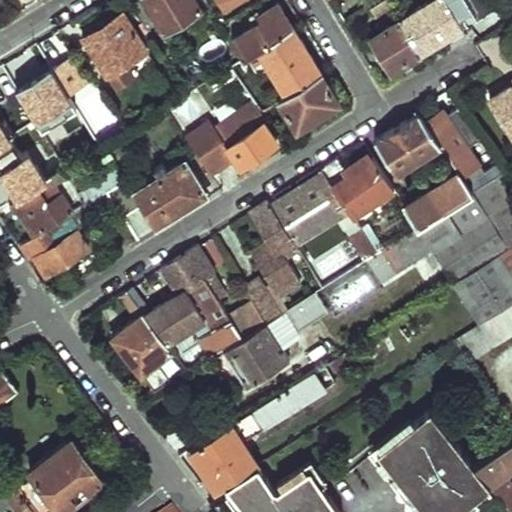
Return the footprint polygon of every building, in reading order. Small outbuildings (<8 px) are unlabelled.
[(146,0),(168,36),(205,13),(196,0),(146,0)] [(232,38),(243,56),(259,47),(293,25),(278,0),(251,16),(255,23),(232,38)] [(417,0),(420,5),(402,17),(423,51),(465,26),(459,18),(448,0),(417,0)] [(448,0),(459,18),(472,9),(476,16),(495,4),(492,0),(448,0)] [(145,47),(121,8),(82,32),(105,73),(112,85),(132,73),(124,60),(145,47)] [(373,36),(392,70),(423,51),(402,17),(373,36)] [(259,47),(288,93),(321,72),(293,25),(259,47)] [(502,33),(483,41),(493,63),(511,55),(502,33)] [(222,70),(191,90),(195,96),(235,70),(232,64),(222,70)] [(52,67),(19,88),(42,127),(76,105),(52,67)] [(292,117),(297,127),(340,101),(321,72),(288,93),(262,108),(269,117),(275,126),(292,117)] [(511,74),(483,94),(511,138),(511,74)] [(262,108),(254,97),(213,124),(233,155),(236,153),(242,161),(278,137),(266,119),(269,117),(262,108)] [(16,134),(0,109),(0,143),(12,136),(16,134)] [(376,141),(396,173),(434,148),(439,144),(425,123),(418,112),(376,141)] [(472,192),(482,185),(471,169),(479,164),(444,112),(425,123),(439,144),(459,173),(472,192)] [(233,155),(213,124),(209,118),(187,132),(210,170),(216,166),(231,156),(233,155)] [(12,136),(0,143),(0,167),(1,167),(19,196),(50,176),(31,146),(22,152),(12,136)] [(439,144),(434,148),(452,177),(459,173),(439,144)] [(345,202),(352,214),(359,210),(387,193),(398,210),(405,206),(374,156),(349,173),(338,157),(322,167),(324,171),(345,202)] [(485,162),(495,177),(501,173),(505,173),(494,156),(485,162)] [(142,200),(154,221),(205,189),(185,157),(135,188),(142,200)] [(279,203),(297,235),(345,202),(324,171),(279,203)] [(405,206),(418,226),(472,192),(459,173),(452,177),(405,206)] [(511,244),(511,191),(501,173),(495,177),(482,185),(472,192),(487,216),(435,249),(434,250),(454,281),(500,252),(511,244)] [(11,200),(33,234),(59,218),(74,209),(76,208),(63,188),(61,190),(52,175),(50,176),(19,196),(11,200)] [(127,176),(106,187),(122,212),(142,200),(127,176)] [(78,194),(83,201),(100,190),(96,183),(78,194)] [(487,216),(472,192),(418,226),(434,250),(435,249),(487,216)] [(258,260),(279,294),(303,279),(290,253),(298,247),(268,201),(252,211),(273,244),(276,249),(258,260)] [(59,218),(62,223),(77,214),(74,209),(59,218)] [(352,214),(361,228),(367,224),(359,210),(352,214)] [(33,253),(46,275),(93,247),(79,225),(68,232),(62,223),(59,218),(33,234),(20,242),(28,256),(33,253)] [(418,226),(367,258),(383,283),(434,250),(418,226)] [(378,250),(364,228),(351,236),(365,259),(378,250)] [(255,254),(258,260),(276,249),(273,244),(255,254)] [(214,271),(215,271),(199,245),(164,266),(180,292),(206,277),(219,297),(227,292),(214,271)] [(511,301),(511,269),(500,252),(454,281),(453,282),(479,323),(511,301)] [(145,314),(168,342),(194,326),(212,355),(225,346),(243,334),(229,313),(206,277),(180,292),(150,310),(132,287),(128,289),(145,314)] [(251,299),(267,321),(282,311),(259,277),(245,286),(251,299)] [(112,336),(144,373),(172,347),(168,342),(145,314),(144,311),(128,289),(120,294),(138,316),(112,336)] [(300,329),(330,310),(317,290),(282,311),(267,321),(280,341),(284,348),(304,336),(300,329)] [(243,334),(267,321),(251,299),(229,313),(243,334)] [(456,337),(471,361),(511,335),(511,301),(479,323),(456,337)] [(225,346),(249,386),(291,359),(284,348),(280,341),(267,321),(243,334),(225,346)] [(192,447),(217,489),(234,480),(256,463),(243,439),(336,383),(324,365),(192,447)] [(0,366),(0,402),(18,390),(0,366)] [(378,451),(424,511),(459,511),(491,487),(473,465),(431,409),(406,428),(378,451)] [(35,476),(62,511),(63,511),(103,480),(71,437),(31,470),(35,476)] [(511,438),(473,465),(491,487),(510,511),(511,511),(511,487),(504,477),(511,471),(511,438)] [(234,480),(255,511),(338,511),(309,468),(275,491),(256,463),(234,480)] [(0,486),(12,503),(17,509),(31,498),(21,486),(10,470),(0,478),(0,486)] [(19,511),(62,511),(35,476),(21,486),(31,498),(17,509),(19,511)] [(0,511),(12,503),(0,486),(0,511)]
